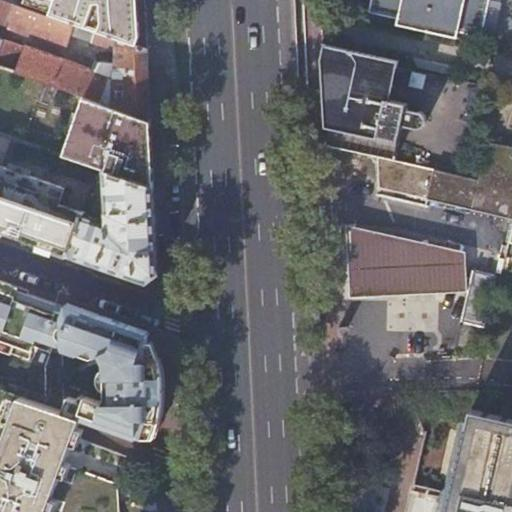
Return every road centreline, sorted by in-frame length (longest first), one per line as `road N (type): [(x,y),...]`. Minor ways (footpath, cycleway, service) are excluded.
road 1 (primary): [(280,511),(252,0)]
road 2 (primary): [(211,0),(226,324)]
road 3 (residential): [(0,256),(171,316),(226,324)]
road 4 (primary): [(226,324),(236,511)]
